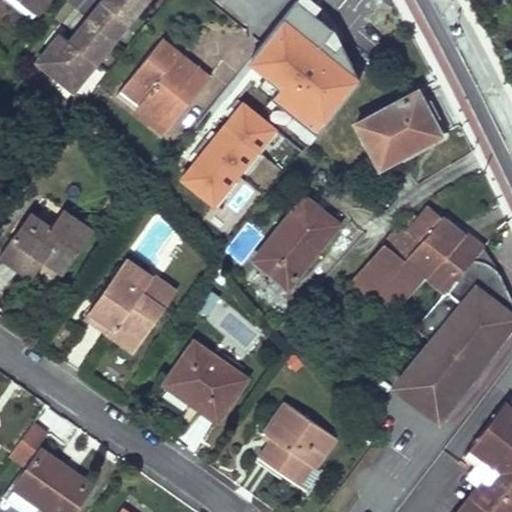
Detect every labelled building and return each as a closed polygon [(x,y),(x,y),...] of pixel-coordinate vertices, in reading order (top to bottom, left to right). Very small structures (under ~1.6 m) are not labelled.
[(40,10),(27,0),(15,0),(35,16),(40,10)] [(27,0),(40,10),(47,0),(27,0)] [(75,88),(131,21),(106,0),(105,0),(72,40),(62,32),(40,59),(75,88)] [(106,0),(131,21),(148,0),(106,0)] [(336,0),(313,0),(285,35),(300,47),(304,43),(322,57),(318,62),(332,73),(369,27),(336,0)] [(161,38),(120,89),(138,103),(135,107),(153,122),(156,118),(168,127),(192,98),(180,88),(197,67),(161,38)] [(304,43),(300,47),(318,62),(322,57),(304,43)] [(197,67),(180,88),(192,98),(209,76),(197,67)] [(138,103),(120,89),(117,93),(135,107),(138,103)] [(417,89),(356,122),(379,166),(441,133),(429,112),(417,89)] [(222,220),(287,140),(234,98),(170,178),(222,220)] [(153,122),(164,132),(168,127),(156,118),(153,122)] [(75,211),(86,195),(76,188),(65,205),(75,211)] [(29,213),(14,235),(47,257),(60,238),(79,251),(107,208),(86,195),(75,211),(65,205),(50,194),(44,203),(35,217),(29,213)] [(320,209),(304,196),(296,205),(313,218),(320,209)] [(29,213),(35,217),(44,203),(38,199),(29,213)] [(296,205),(266,243),(270,246),(258,261),(288,286),(338,223),(320,209),(313,218),(296,205)] [(406,217),(382,243),(425,277),(443,293),(445,291),(483,247),(465,233),(443,215),(442,216),(428,205),(413,222),(406,217)] [(382,243),(345,285),(387,319),(425,277),(382,243)] [(483,247),(445,291),(458,305),(394,387),(404,396),(407,391),(428,408),(425,412),(436,420),(468,377),(465,374),(477,358),(481,361),(511,319),(511,306),(497,275),(493,267),(495,265),(483,247)] [(126,260),(91,312),(92,312),(112,327),(108,333),(132,349),(162,307),(138,291),(149,276),(126,260)] [(174,290),(150,274),(149,276),(138,291),(162,307),(174,290)] [(112,327),(92,312),(88,318),(108,333),(112,327)] [(193,340),(158,391),(194,416),(200,408),(217,420),(246,378),(237,372),(219,359),(193,340)] [(221,355),(219,359),(237,372),(240,368),(221,355)] [(481,361),(477,358),(465,374),(468,377),(481,361)] [(491,485),(487,482),(463,511),(511,511),(511,404),(505,399),(464,454),(476,463),(481,457),(501,472),(491,485)] [(284,401),(263,431),(271,437),(259,456),(290,478),(303,459),(313,465),(314,466),(335,437),(284,401)] [(40,447),(5,498),(26,511),(72,511),(92,483),(72,469),(69,474),(63,470),(66,465),(40,447)] [(303,459),(290,478),(299,485),(313,465),(303,459)] [(72,469),(66,465),(63,470),(69,474),(72,469)] [(463,511),(487,482),(482,478),(456,511),(463,511)]
